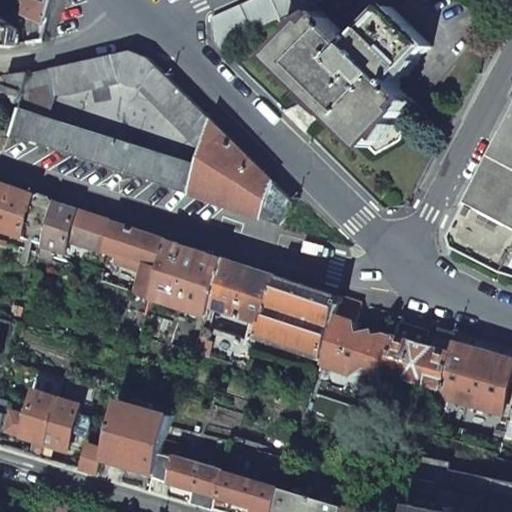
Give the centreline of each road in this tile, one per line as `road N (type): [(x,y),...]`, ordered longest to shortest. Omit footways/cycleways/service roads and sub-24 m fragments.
road 1 (residential): [(0,162),(336,267),(406,271)]
road 2 (residential): [(151,21),(406,271)]
road 3 (residential): [(511,66),(406,271)]
road 4 (residential): [(0,465),(169,511)]
road 5 (residential): [(0,61),(50,54),(151,21)]
